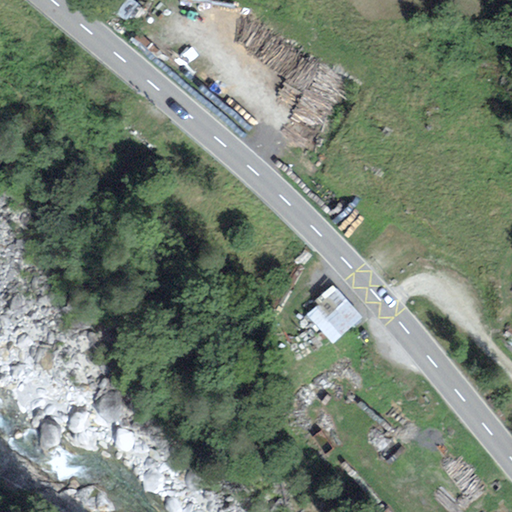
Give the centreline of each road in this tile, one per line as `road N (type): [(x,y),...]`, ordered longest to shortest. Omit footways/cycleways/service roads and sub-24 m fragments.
road 1 (tertiary): [(511,460),(313,229),(50,0)]
road 2 (track): [(384,305),(420,283),(448,288),(511,367)]
